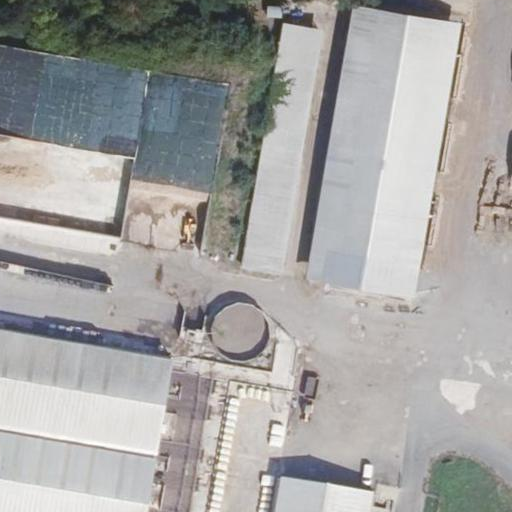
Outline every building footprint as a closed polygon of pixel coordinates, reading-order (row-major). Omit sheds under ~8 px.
[(455,25),(347,7),(301,280),(409,298),(455,25)] [(318,29),(282,24),(242,265),(278,271),(318,29)] [(118,255),(131,154),(0,137),(0,224),(7,226),(2,261),(41,266),(44,245),(118,255)] [(217,313),(211,321),(208,330),(208,339),(211,348),(217,356),(225,361),(235,364),(244,363),(253,359),(260,352),(265,344),(266,334),(265,325),(260,316),(253,310),(244,306),(234,305),(225,308),(217,313)] [(0,329),(0,511),(143,511),(170,356),(0,329)] [(269,511),(375,511),(378,493),(275,476),(269,511)]
